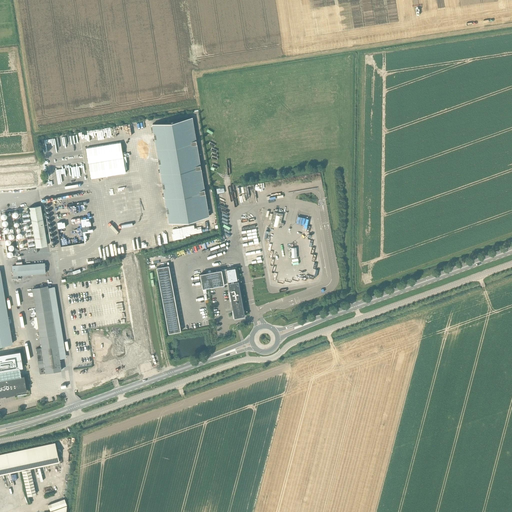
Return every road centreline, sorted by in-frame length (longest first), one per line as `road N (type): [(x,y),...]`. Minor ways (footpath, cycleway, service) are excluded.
road 1 (unclassified): [(511,263),(296,340),(275,357),(245,359),(79,419)]
road 2 (secondary): [(276,334),(511,250)]
road 3 (secondary): [(74,407),(252,343)]
